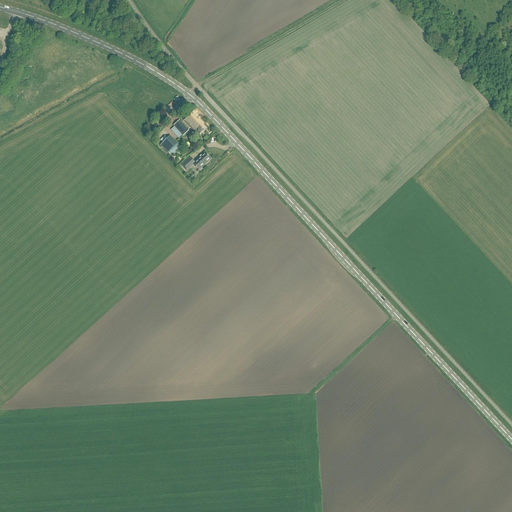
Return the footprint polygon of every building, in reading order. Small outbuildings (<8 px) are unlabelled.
[(193,131),(196,134),(197,134),(198,136),(205,130),(201,126),(202,123),(193,112),(183,121),(193,132),(193,131)] [(182,137),(189,131),(179,121),(173,126),(182,137)] [(169,136),(160,146),(167,154),(177,144),(169,136)] [(209,142),(212,147),(219,143),(216,138),(209,142)] [(182,144),(178,148),(182,152),(186,149),(182,144)] [(199,170),(211,159),(205,153),(201,156),(199,157),(199,158),(194,162),(190,157),(181,166),(185,170),(189,166),(191,168),(193,165),(195,168),(196,167),(199,170)]
